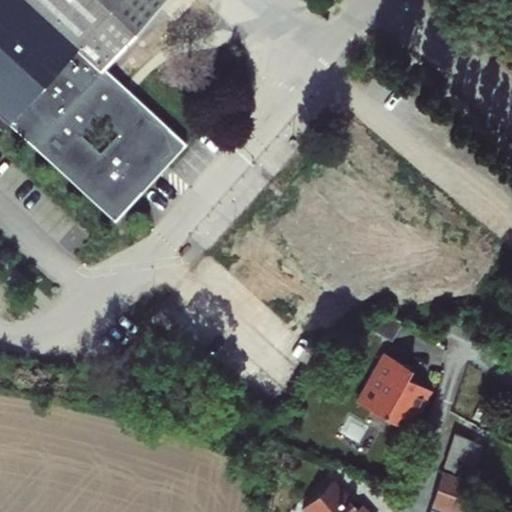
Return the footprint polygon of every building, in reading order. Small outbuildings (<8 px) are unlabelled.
[(0,0),(0,111),(11,122),(33,142),(118,218),(141,193),(157,175),(187,143),(104,67),(166,0),(0,0)] [(346,181),(310,161),(277,218),(292,227),(266,272),(287,283),(294,272),(363,312),(387,272),(400,279),(440,209),(357,162),(346,181)] [(403,386),(409,378),(385,360),(351,407),(390,435),(401,420),(407,425),(424,402),(403,386)] [(453,430),(443,465),(471,478),(483,438),(453,430)] [(432,504),(461,511),(471,478),(441,471),(432,504)] [(369,511),(362,504),(356,509),(330,482),(302,510),(303,511),(369,511)]
